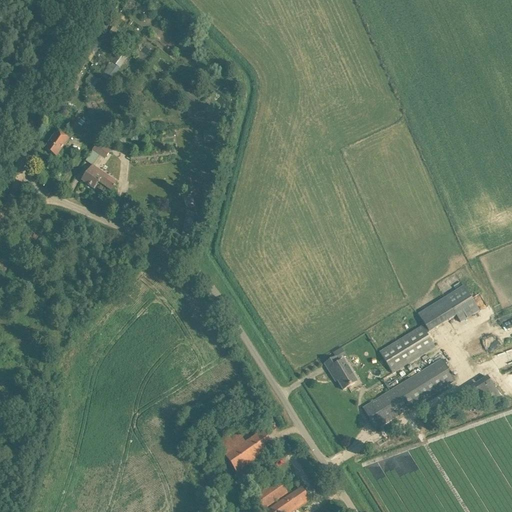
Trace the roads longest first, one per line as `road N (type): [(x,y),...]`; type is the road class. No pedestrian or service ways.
road 1 (unclassified): [(353,511),(204,281),(168,253),(52,197)]
road 2 (unclassified): [(52,197),(23,174),(72,0)]
